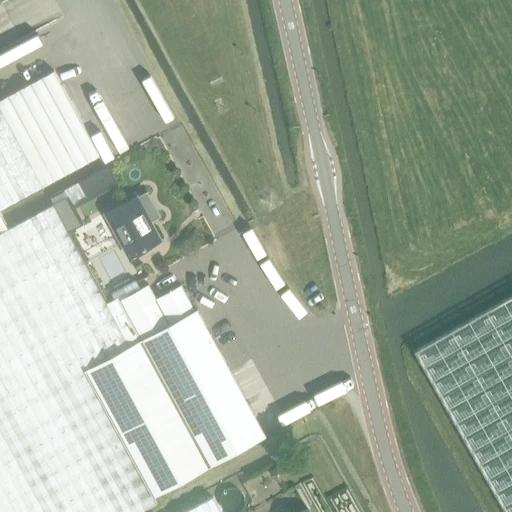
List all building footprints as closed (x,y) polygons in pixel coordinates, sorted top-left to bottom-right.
[(53,71),(0,99),(0,207),(98,154),(53,71)] [(50,198),(50,199),(52,201),(69,232),(80,225),(84,223),(76,208),(119,184),(110,168),(108,165),(105,167),(88,177),(81,181),(80,181),(50,198)] [(161,238),(151,220),(159,215),(146,192),(133,198),(133,197),(104,213),(128,256),(161,238)] [(53,204),(0,232),(0,511),(140,511),(157,503),(153,496),(84,369),(129,345),(106,303),(53,204)] [(129,345),(84,369),(153,496),(266,435),(197,308),(195,309),(181,284),(180,285),(156,298),(149,284),(120,300),(120,299),(119,298),(118,297),(106,303),(129,345)] [(505,511),(511,511),(511,293),(413,350),(505,511)] [(276,464),(269,474),(278,481),(286,471),(276,464)] [(211,498),(184,511),(220,511),(213,497),(211,498)]
